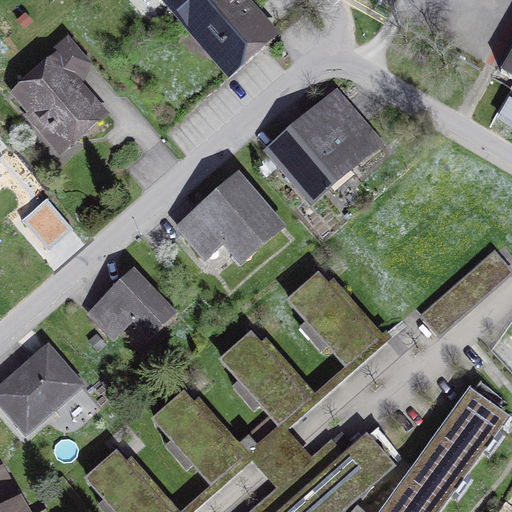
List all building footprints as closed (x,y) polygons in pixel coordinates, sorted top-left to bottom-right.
[(165,0),(188,26),(207,27),(207,31),(232,61),(267,31),(242,2),(244,0),(165,0)] [(63,146),(99,114),(71,81),(89,66),(67,41),(49,56),(56,64),(19,96),(63,146)] [(511,80),(511,54),(501,74),(511,80)] [(272,156),(310,200),(327,185),(334,193),(355,175),(347,167),(376,143),(338,99),(272,156)] [(0,147),(0,168),(10,155),(0,147)] [(248,246),(251,250),(278,227),(240,183),(181,234),(202,259),(223,241),(236,256),(248,246)] [(511,274),(495,255),(423,318),(440,337),(511,274)] [(145,337),(172,311),(136,273),(91,317),(112,339),(130,322),(145,337)] [(318,278),(290,302),(347,367),(375,343),(318,278)] [(280,426),(308,402),(250,337),(223,361),(280,426)] [(0,403),(0,404),(24,433),(79,385),(48,349),(0,390),(6,398),(0,403)] [(471,395),(385,511),(437,511),(505,419),(471,395)] [(240,461),(183,396),(155,421),(212,486),(240,461)] [(341,511),(351,504),(392,468),(366,439),(346,457),(331,441),(250,511),(341,511)] [(165,511),(116,456),(88,480),(116,511),(165,511)] [(2,468),(0,468),(0,502),(16,493),(2,468)] [(11,504),(14,509),(8,511),(22,511),(16,501),(11,504)]
